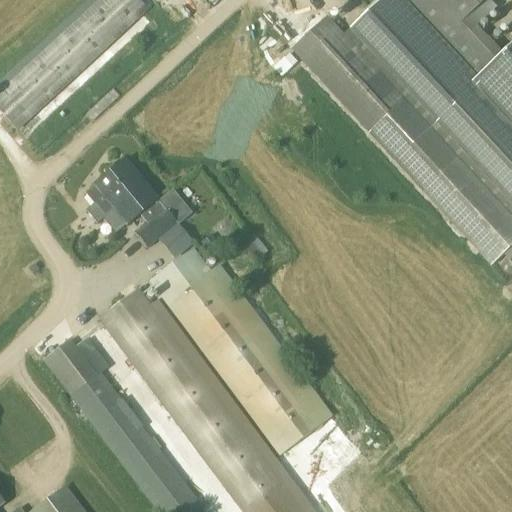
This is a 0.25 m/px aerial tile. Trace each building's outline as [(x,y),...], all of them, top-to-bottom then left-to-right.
[(136,0),(103,0),(0,95),(0,112),(18,131),(147,11),(136,0)] [(293,52),(491,268),(511,248),(511,50),(504,58),(477,28),(496,10),(487,1),(487,0),(381,0),(342,37),(327,20),(293,52)] [(94,188),(85,195),(94,206),(86,212),(97,226),(103,221),(105,219),(105,220),(114,212),(126,227),(127,227),(140,216),(148,225),(136,235),(148,250),(184,220),(190,215),(172,194),(158,205),(146,190),(140,194),(118,167),(116,169),(111,165),(103,172),(106,177),(94,187),(94,188)] [(192,251),(151,282),(281,457),(324,426),(192,251)] [(242,511),(302,511),(138,291),(99,320),(242,511)] [(71,339),(44,360),(71,397),(158,511),(200,511),(203,510),(100,375),(108,369),(87,342),(78,348),(71,339)] [(0,511),(82,511),(65,489),(33,511),(20,511),(19,509),(14,511),(0,511),(0,507),(3,505),(0,501),(0,511)]
